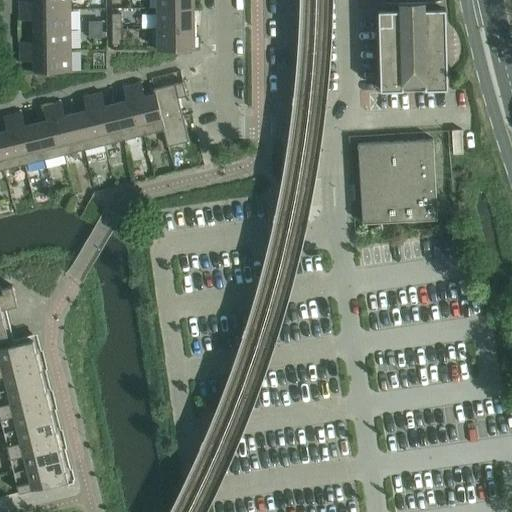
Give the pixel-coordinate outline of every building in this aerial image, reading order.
[(19,1),(20,10),(70,10),(69,0),(32,0),(33,1),(19,1)] [(156,0),(157,8),(194,8),(193,0),(156,0)] [(194,8),(157,8),(157,29),(194,28),(194,8)] [(379,11),(379,26),(381,91),(448,89),(446,9),(379,11)] [(70,10),(20,10),(20,20),(33,20),(34,31),(70,30),(70,10)] [(112,14),(112,29),(121,29),(121,14),(112,14)] [(194,28),(157,29),(157,50),(194,50),(194,28)] [(121,29),(112,29),(112,45),(122,45),(121,29)] [(20,42),(20,51),(71,50),(70,30),(34,31),(34,41),(20,42)] [(71,50),(20,51),(20,61),(34,61),(34,73),(71,72),(71,50)] [(153,89),(154,94),(155,94),(164,129),(163,130),(167,147),(189,141),(178,98),(186,96),(183,82),(153,89)] [(141,83),(132,85),(144,134),(163,130),(164,129),(155,94),(154,94),(144,96),(141,83)] [(126,101),(115,103),(124,139),(144,134),(132,85),(122,88),(126,101)] [(101,93),(92,95),(104,144),(124,139),(115,103),(105,106),(101,93)] [(86,110),(75,113),(84,149),(104,144),(92,95),(83,97),(86,110)] [(61,103),(52,105),(64,154),(84,149),(75,113),(64,116),(61,103)] [(46,120),(35,123),(44,159),(64,154),(52,105),(43,107),(46,120)] [(22,112),(12,115),(25,164),(44,159),(35,123),(25,126),(22,112)] [(6,130),(0,131),(0,149),(5,169),(25,164),(12,115),(3,117),(6,130)] [(462,130),(452,130),(453,149),(453,151),(453,152),(453,155),(463,154),(463,152),(463,148),(462,146),(462,130)] [(433,139),(358,144),(362,224),(437,219),(433,139)] [(12,286),(1,289),(6,308),(17,306),(12,286)] [(0,306),(0,348),(10,346),(0,306)] [(10,346),(0,348),(0,370),(38,361),(33,340),(10,346)] [(38,361),(0,370),(0,391),(43,381),(38,361)] [(43,381),(0,391),(0,412),(48,400),(43,381)] [(48,400),(0,412),(0,417),(4,432),(53,420),(48,400)] [(53,420),(4,432),(9,452),(58,440),(53,420)] [(58,440),(9,452),(13,472),(63,460),(58,440)] [(63,460),(13,472),(19,493),(68,481),(63,460)]
